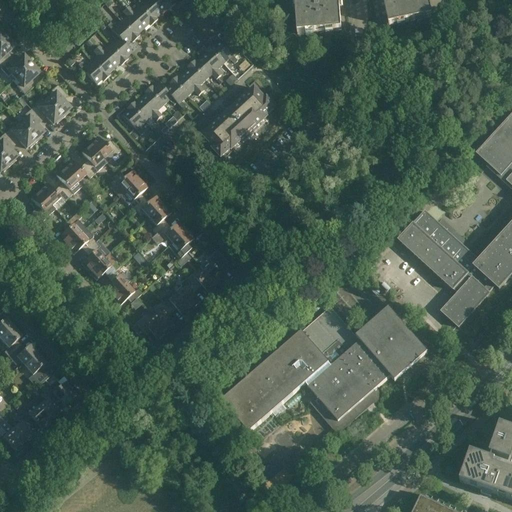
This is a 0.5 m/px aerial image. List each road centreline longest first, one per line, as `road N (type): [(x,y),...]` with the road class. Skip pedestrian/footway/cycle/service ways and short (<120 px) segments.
road 1 (residential): [(2,198),(145,356),(165,356),(242,284),(245,268),(98,111)]
road 2 (residential): [(12,475),(89,399),(0,298)]
road 3 (secondary): [(509,357),(424,441),(334,511)]
road 4 (secondary): [(357,511),(511,369)]
road 5 (residential): [(98,111),(0,4)]
road 6 (residential): [(98,111),(204,12)]
road 7 (residential): [(311,123),(363,36),(360,0)]
road 8 (residential): [(2,198),(98,111)]
